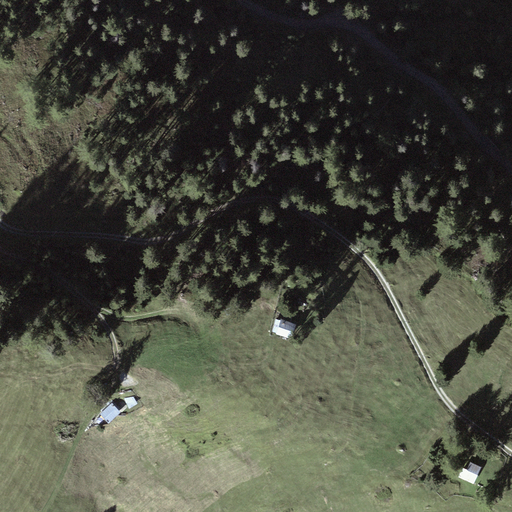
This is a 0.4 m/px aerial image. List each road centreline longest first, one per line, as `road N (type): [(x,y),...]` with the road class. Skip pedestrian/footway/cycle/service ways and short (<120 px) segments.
road 1 (track): [(511,452),(450,404),(377,271),(290,204),(259,194),(197,238),(176,243),(0,222)]
road 2 (track): [(511,171),(466,124),(370,52),(338,41),(290,47),(244,32),(204,0)]
